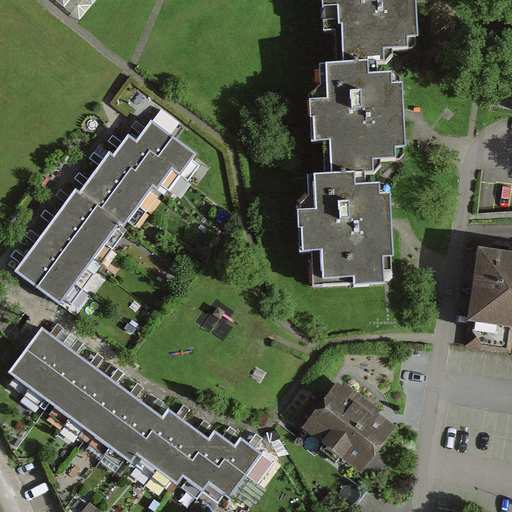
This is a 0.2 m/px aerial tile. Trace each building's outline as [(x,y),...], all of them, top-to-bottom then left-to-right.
[(325,0),(327,34),(337,33),(339,67),(388,64),(387,53),(410,52),(410,41),(422,40),(419,0),(325,0)] [(328,179),(378,177),(378,163),(401,162),(401,153),(409,153),(406,88),(398,88),(397,78),(382,78),(382,66),(339,67),(322,68),(323,87),(313,104),(314,146),(327,146),(328,179)] [(490,106),(511,109),(511,89),(493,87),(490,106)] [(153,126),(138,146),(172,171),(180,176),(194,156),(153,126)] [(158,191),(172,171),(138,146),(129,140),(115,160),(152,187),(158,191)] [(96,176),(138,207),(152,187),(115,160),(110,157),(96,176)] [(138,207),(96,176),(81,197),(119,225),(123,228),(138,207)] [(383,201),(383,191),(368,192),(368,179),(311,181),(310,201),(304,216),(305,258),(313,258),(314,290),(358,289),(358,292),(388,291),(388,276),(395,276),(394,265),(397,265),(395,200),(383,201)] [(104,246),(119,225),(81,197),(75,193),(60,213),(104,246)] [(89,266),(104,246),(60,213),(45,234),(89,266)] [(74,287),(89,266),(45,234),(30,255),(74,287)] [(511,243),(479,239),(476,260),(481,261),(468,345),(511,352),(511,342),(511,243)] [(59,308),(74,287),(30,255),(15,276),(59,308)] [(244,508),(276,464),(256,449),(250,456),(230,441),(223,451),(184,422),(178,429),(57,339),(25,382),(147,472),(153,463),(193,493),(198,486),(218,501),(224,493),(244,508)] [(369,482),(405,434),(344,389),(326,413),(316,406),(299,430),(369,482)]
